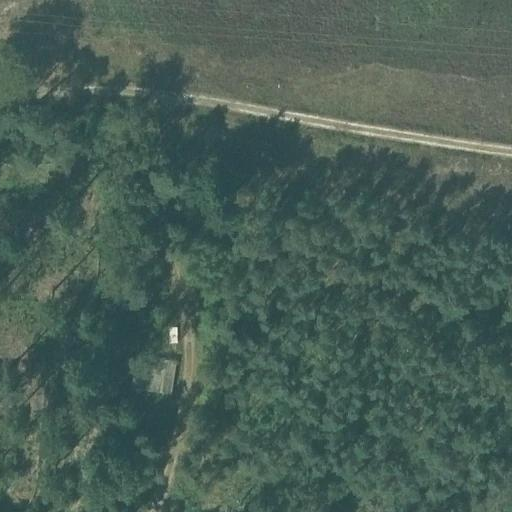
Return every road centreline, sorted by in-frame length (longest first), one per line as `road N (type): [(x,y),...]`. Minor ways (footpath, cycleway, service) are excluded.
road 1 (track): [(0,90),(173,98),(511,153)]
road 2 (track): [(173,98),(156,165),(161,216),(193,333),(192,378),(157,511)]
